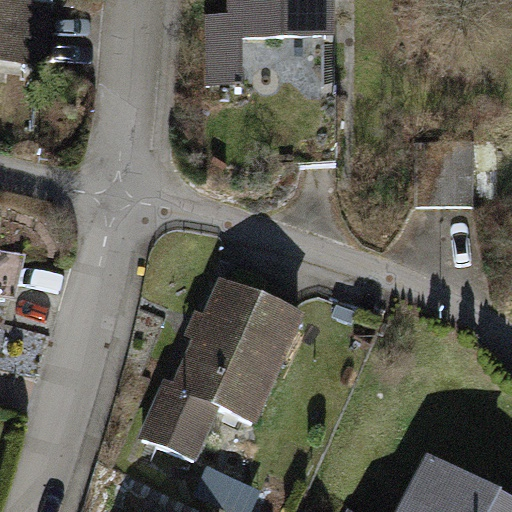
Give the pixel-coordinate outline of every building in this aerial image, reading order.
[(0,0),(0,69),(54,74),(59,13),(40,11),(40,0),(0,0)] [(329,0),(231,0),(231,12),(196,11),(194,63),(243,65),(244,37),(329,40),(329,0)] [(420,180),(421,209),(445,208),(475,206),(473,176),(420,180)] [(306,312),(221,277),(176,387),(164,382),(140,440),(196,463),(219,408),(260,425),(306,312)] [(511,511),(511,496),(431,453),(399,511),(511,511)]
